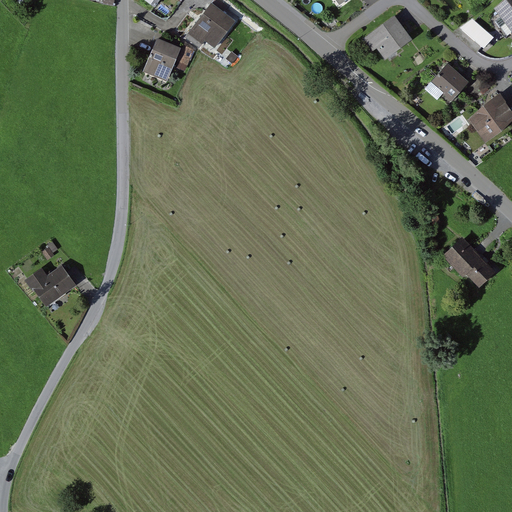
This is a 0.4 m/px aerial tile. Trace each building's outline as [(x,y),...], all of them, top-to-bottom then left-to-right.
[(141,0),(155,10),(162,0),(141,0)] [(511,2),(493,16),(511,40),(511,39),(511,2)] [(209,5),(186,38),(199,47),(203,42),(214,50),(234,22),(209,5)] [(385,62),(410,43),(392,19),(362,42),(370,54),(375,50),(385,62)] [(462,30),(485,51),(495,39),(472,19),(462,30)] [(143,75),(165,84),(178,51),(156,42),(143,75)] [(452,103),(467,85),(446,68),(431,86),(452,103)] [(37,83),(23,79),(19,93),(33,96),(37,83)] [(483,144),(511,122),(511,118),(499,100),(467,123),(483,144)] [(436,213),(426,216),(430,227),(439,224),(436,213)] [(443,257),(462,277),(465,274),(478,288),(492,274),(460,241),(443,257)] [(25,281),(42,307),(71,287),(59,269),(45,279),(40,271),(25,281)]
